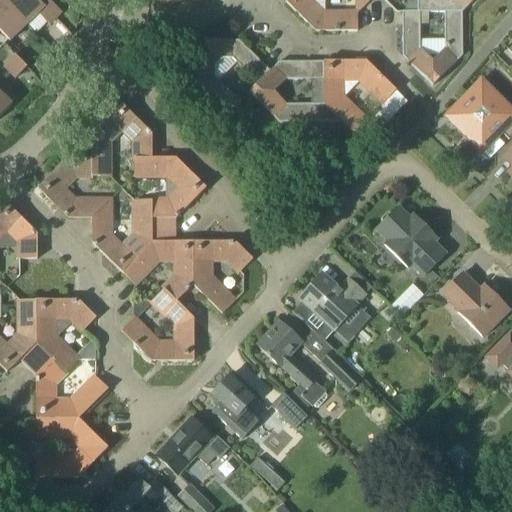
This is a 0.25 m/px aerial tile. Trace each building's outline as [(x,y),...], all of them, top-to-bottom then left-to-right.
[(0,0),(0,32),(9,42),(25,26),(0,0)] [(0,0),(25,26),(26,25),(36,34),(46,23),(49,26),(55,20),(43,8),(35,0),(0,0)] [(314,32),(340,32),(356,32),(356,14),(324,14),(324,0),(285,0),(284,2),(314,32)] [(415,0),(415,1),(415,13),(418,13),(443,13),(443,12),(461,12),(473,0),(415,0)] [(405,6),(405,12),(415,13),(415,1),(410,1),(405,6)] [(43,8),(55,20),(61,14),(49,2),(43,8)] [(405,12),(400,12),(401,57),(431,86),(461,56),(461,13),(461,12),(443,12),(443,13),(443,49),(436,56),(425,56),(418,49),(418,13),(415,13),(405,12)] [(218,81),(235,64),(249,77),(244,84),(245,90),(248,94),(269,72),(237,41),(195,41),(195,84),(227,115),(240,103),(218,81)] [(2,68),(8,74),(20,62),(14,56),(2,68)] [(26,68),(20,62),(8,74),(14,80),(26,68)] [(278,123),(340,122),(323,106),(287,106),(280,97),(280,87),(287,80),(323,80),(323,62),(277,63),(269,72),(248,94),(278,123)] [(323,62),(323,80),(323,106),(340,122),(352,134),(364,145),(378,130),(367,120),(364,122),(342,100),(358,83),(382,109),(382,104),(394,91),(365,62),(323,62)] [(507,141),(511,135),(511,114),(510,116),(480,86),(449,117),(480,148),(497,131),(507,141)] [(0,95),(0,115),(10,106),(0,95)] [(90,135),(90,159),(91,159),(92,177),(109,177),(109,142),(120,131),(132,142),(133,160),(151,160),(151,159),(150,135),(120,105),(90,135)] [(511,147),(502,158),(511,167),(506,174),(511,179),(511,147)] [(74,177),(92,177),(91,159),(90,159),(66,159),(36,189),(66,220),(90,220),(109,201),(72,201),(61,190),(74,177)] [(151,200),(151,242),(175,242),(175,219),(205,189),(175,159),(151,159),(151,160),(133,160),(133,177),(166,177),(166,200),(151,200)] [(109,201),(90,220),(90,244),(120,273),(151,242),(151,200),(133,200),(134,236),(121,248),(109,236),(109,230),(109,201)] [(0,248),(18,248),(18,260),(36,260),(36,235),(6,205),(0,210),(0,248)] [(422,278),(445,255),(433,244),(437,240),(412,216),(408,219),(397,208),(390,214),(386,213),(380,219),(381,224),(374,230),(386,242),(383,246),(407,270),(411,267),(422,278)] [(176,280),(164,290),(175,302),(191,286),(191,243),(175,243),(175,242),(151,242),(120,273),(133,285),(157,261),(175,261),(176,280)] [(234,243),(192,243),(191,243),(191,286),(221,315),(242,294),(242,276),(239,273),(251,260),(234,243)] [(478,291),(461,274),(440,296),(457,313),(456,313),(481,339),(508,311),(483,286),(478,291)] [(321,275),(298,300),(302,303),(292,315),(311,333),(323,343),(333,332),(356,306),(355,305),(364,295),(347,280),(338,290),(321,275)] [(120,332),(131,343),(150,362),(192,362),(192,319),(175,302),(164,290),(151,303),(175,329),(176,345),(158,345),(133,320),(120,332)] [(18,361),(35,345),(35,301),(18,301),(18,336),(5,349),(0,343),(0,319),(0,309),(0,367),(6,373),(18,361)] [(35,301),(35,345),(64,373),(77,361),(94,361),(94,343),(91,340),(74,358),(55,339),(72,322),(81,332),(95,319),(77,301),(35,301)] [(306,371),(291,357),(301,346),(302,345),(301,344),(277,322),(255,346),(279,368),(305,391),(300,397),(312,409),(318,409),(326,400),(325,394),(314,383),(316,380),(306,371)] [(392,328),(386,335),(395,343),(401,337),(392,328)] [(311,333),(301,344),(302,345),(301,346),(316,359),(320,363),(318,366),(349,394),(362,379),(323,343),(311,333)] [(511,337),(508,334),(484,358),(496,370),(500,365),(507,371),(505,373),(511,379),(511,337)] [(35,377),(34,419),(77,419),(107,390),(94,378),(68,402),(51,402),(52,386),(64,373),(35,345),(18,361),(35,377)] [(468,373),(456,385),(468,398),(480,386),(468,373)] [(217,406),(211,413),(240,440),(259,420),(246,407),(254,399),(229,375),(208,398),(217,406)] [(295,431),(309,416),(285,392),(270,407),(295,431)] [(34,479),(50,479),(76,479),(106,449),(77,419),(34,419),(34,436),(70,437),(82,448),(70,460),(34,460),(34,479)] [(218,461),(229,450),(229,449),(214,436),(211,439),(189,419),(155,456),(177,476),(195,457),(206,467),(215,457),(218,461)] [(259,457),(257,458),(250,466),(276,492),(284,484),(286,482),(259,457)] [(476,490),(457,472),(447,483),(466,501),(476,490)] [(153,479),(145,488),(138,482),(119,502),(116,499),(104,511),(155,511),(163,504),(170,511),(179,511),(182,509),(153,479)] [(191,511),(211,511),(213,510),(189,485),(177,498),(191,511)]
